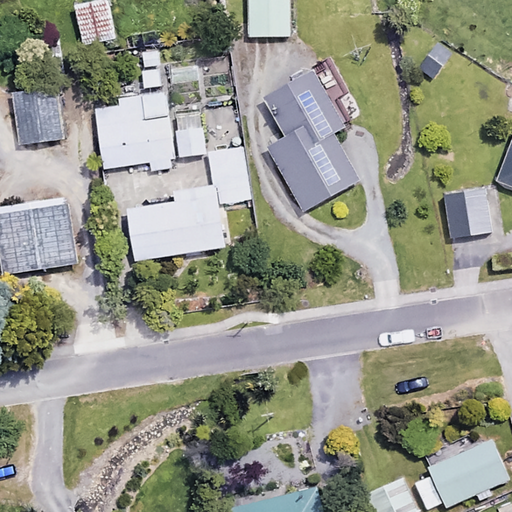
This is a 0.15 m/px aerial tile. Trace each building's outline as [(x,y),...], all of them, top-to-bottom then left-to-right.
[(114,39),(107,0),(97,0),(74,4),(82,45),(114,39)] [(289,0),(248,0),(248,36),(289,37),(289,0)] [(158,84),(155,50),(134,53),(137,86),(158,84)] [(345,129),(314,72),(267,98),(289,138),(270,148),(305,212),(359,182),(334,135),(345,129)] [(64,140),(59,90),(15,94),(20,144),(64,140)] [(167,115),(164,92),(94,102),(103,167),(149,160),(150,169),(175,165),(174,158),(205,153),(199,111),(167,115)] [(247,200),(243,147),(208,150),(211,186),(224,185),(225,201),(247,200)] [(511,147),(498,182),(511,188),(511,147)] [(226,247),(217,187),(173,194),(174,203),(126,209),(134,260),(226,247)] [(490,232),(484,190),(444,196),(449,238),(490,232)] [(77,263),(69,205),(0,214),(0,231),(6,273),(77,263)] [(509,480),(493,442),(429,468),(445,506),(509,480)] [(416,511),(417,511),(399,474),(366,490),(375,511),(416,511)] [(322,511),(315,486),(222,511),(322,511)]
